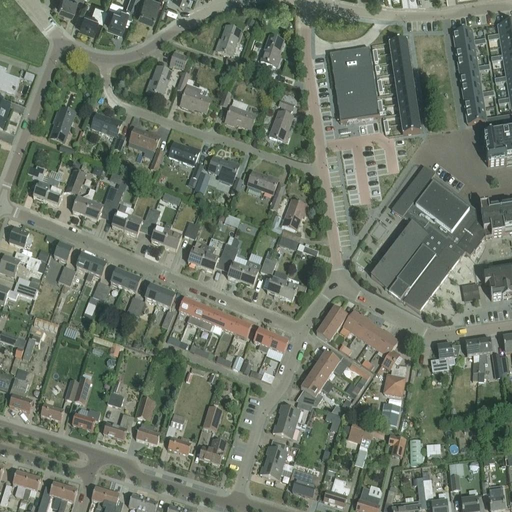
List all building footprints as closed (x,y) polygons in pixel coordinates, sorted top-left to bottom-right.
[(59,0),(57,9),(71,14),(75,4),(81,6),(83,0),(59,0)] [(135,10),(138,0),(128,0),(126,7),(135,10)] [(144,0),(138,16),(151,22),(159,2),(155,0),(144,0)] [(77,16),(74,26),(79,28),(92,33),(97,21),(102,23),(104,20),(106,14),(107,10),(95,6),(92,12),(91,16),(79,12),(77,16)] [(106,14),(104,20),(109,22),(107,27),(120,32),(124,22),(128,11),(121,9),(120,12),(114,10),(108,8),(107,10),(106,14)] [(249,20),(246,26),(252,29),(255,23),(249,20)] [(493,37),(487,38),(488,40),(511,36),(511,25),(497,28),(499,36),(493,37)] [(231,59),(240,34),(226,29),(217,54),(231,59)] [(471,32),(453,35),(455,48),(485,43),(485,41),(479,42),(473,43),(471,32)] [(511,36),(488,40),(488,43),(494,42),(500,41),(501,49),(511,47),(511,36)] [(260,64),(275,69),(284,44),(269,39),(260,64)] [(406,43),(389,45),(390,56),(408,53),(406,43)] [(485,43),(455,48),(457,61),(476,58),(474,48),(480,47),(486,46),(485,43)] [(496,59),(491,60),(491,62),(511,58),(511,47),(501,49),(502,58),(496,59)] [(369,51),(329,57),(340,126),(379,120),(379,115),(378,109),(377,104),(369,51)] [(408,53),(390,56),(392,66),(410,63),(408,53)] [(170,67),(183,72),(188,60),(174,55),(170,67)] [(476,58),(457,61),(459,74),(489,69),(489,67),(483,68),(477,69),(476,58)] [(511,58),(491,62),(491,64),(497,63),(503,62),(504,71),(511,69),(511,58)] [(239,71),(241,65),(228,60),(226,66),(239,71)] [(410,63),(392,66),(393,76),(411,73),(410,63)] [(263,79),(265,72),(248,66),(246,73),(263,79)] [(489,69),(459,74),(461,87),(480,84),(478,74),(484,73),(490,72),(489,69)] [(500,80),(494,81),(495,83),(511,80),(511,69),(504,71),(506,79),(500,80)] [(0,91),(13,96),(18,82),(8,78),(7,80),(2,79),(5,72),(0,70),(0,91)] [(148,95),(162,100),(171,75),(157,70),(148,95)] [(185,72),(183,76),(177,92),(183,95),(189,78),(188,78),(190,74),(185,72)] [(411,73),(393,76),(395,86),(413,84),(411,73)] [(511,80),(495,83),(495,86),(501,85),(506,84),(508,92),(511,91),(511,80)] [(413,84),(395,86),(396,96),(414,94),(413,84)] [(480,84),(461,87),(463,100),(494,96),(493,93),(487,94),(482,95),(480,84)] [(184,98),(180,107),(206,116),(209,107),(211,102),(199,98),(197,97),(199,92),(187,88),(185,93),(184,98)] [(503,101),(498,102),(498,105),(511,102),(511,91),(508,92),(509,100),(503,101)] [(414,94),(396,96),(398,107),(416,104),(414,94)] [(226,110),(231,97),(225,95),(220,108),(226,110)] [(494,96),(463,100),(465,114),(484,111),(482,100),(488,99),(494,98),(494,96)] [(0,130),(1,131),(1,130),(0,129),(4,118),(6,119),(9,109),(1,106),(3,100),(0,98),(0,130)] [(511,102),(498,105),(498,107),(504,106),(510,105),(511,114),(511,113),(511,102)] [(229,114),(225,124),(251,133),(254,123),(256,118),(245,114),(247,108),(234,103),(231,109),(229,114)] [(294,108),(285,104),(281,103),(278,109),(282,110),(280,115),(279,114),(269,139),(283,145),(293,119),(289,118),(291,113),(292,114),(294,108)] [(416,104),(398,107),(400,117),(417,114),(416,104)] [(76,116),(70,114),(61,111),(49,141),(64,146),(76,116)] [(484,111),(465,114),(468,127),(484,124),(486,124),(486,121),(484,111)] [(417,114),(400,117),(401,127),(419,124),(417,114)] [(96,116),(93,126),(91,131),(116,140),(121,126),(96,116)] [(487,138),(483,139),(485,146),(486,146),(485,145),(488,145),(489,150),(486,151),(486,150),(485,150),(486,156),(488,168),(506,165),(506,163),(505,163),(505,161),(511,160),(511,117),(498,119),(486,121),(486,124),(484,124),(487,138)] [(419,124),(401,127),(403,137),(420,134),(419,124)] [(124,144),(120,153),(126,155),(130,146),(154,155),(160,140),(134,130),(129,145),(124,144)] [(119,138),(114,152),(120,154),(120,153),(124,144),(125,141),(119,138)] [(174,145),(170,154),(168,160),(194,169),(199,154),(174,145)] [(74,159),(76,153),(61,148),(59,154),(74,159)] [(157,152),(152,167),(150,172),(156,174),(163,155),(157,152)] [(210,169),(208,174),(220,179),(222,179),(220,183),(232,188),(233,183),(235,178),(239,169),(213,159),(210,169)] [(197,167),(192,180),(198,182),(203,169),(197,167)] [(37,168),(32,182),(41,185),(46,171),(37,168)] [(371,278),(371,279),(386,290),(385,292),(404,306),(405,305),(420,316),(420,315),(448,278),(459,263),(459,264),(460,263),(464,257),(465,255),(457,249),(476,224),(475,213),(467,207),(433,180),(434,178),(424,170),(392,212),(411,227),(372,279),(371,278)] [(71,196),(80,173),(75,171),(66,194),(71,196)] [(80,173),(71,196),(76,199),(86,175),(80,173)] [(253,174),(249,183),(247,188),(273,198),(278,183),(253,174)] [(201,176),(198,183),(207,186),(209,180),(201,176)] [(46,205),(54,182),(49,180),(45,189),(39,186),(33,200),(46,205)] [(237,199),(243,183),(236,181),(231,196),(237,199)] [(54,182),(46,205),(58,210),(63,196),(56,193),(59,184),(54,182)] [(112,189),(105,209),(111,211),(118,191),(112,189)] [(118,191),(111,211),(116,213),(124,193),(118,191)] [(85,220),(90,206),(95,194),(90,192),(88,197),(79,202),(78,201),(72,215),(85,220)] [(279,207),(284,209),(290,195),(286,193),(279,207)] [(165,195),(162,202),(170,206),(173,198),(165,195)] [(282,198),(276,196),(270,212),(276,214),(282,198)] [(291,203),(288,212),(282,228),(296,233),(306,208),(291,203)] [(511,205),(476,213),(477,225),(458,249),(471,259),(482,246),(482,244),(484,239),(487,240),(493,239),(493,238),(511,234),(511,273),(484,278),(486,286),(489,286),(491,302),(511,299),(511,205)] [(90,206),(85,220),(97,225),(103,210),(90,206)] [(124,235),(130,220),(133,212),(127,210),(124,218),(117,215),(112,230),(124,235)] [(150,226),(155,212),(150,210),(145,224),(150,226)] [(155,212),(150,226),(156,228),(161,215),(155,212)] [(282,237),(284,232),(284,231),(278,229),(282,219),(276,217),(271,233),(282,237)] [(228,218),(225,226),(238,231),(241,223),(228,218)] [(130,220),(124,235),(137,239),(142,225),(130,220)] [(189,240),(194,227),(189,225),(184,238),(189,240)] [(164,249),(169,234),(172,228),(166,226),(164,232),(157,230),(151,245),(164,249)] [(194,227),(189,240),(195,242),(200,229),(194,227)] [(14,231),(9,246),(24,251),(25,247),(30,249),(33,241),(28,239),(29,236),(14,231)] [(301,238),(294,236),(284,232),(282,237),(281,238),(298,244),(301,238)] [(169,234),(164,249),(176,254),(182,239),(169,234)] [(281,239),(278,247),(284,249),(287,241),(281,239)] [(208,249),(200,271),(213,276),(218,261),(212,259),(215,252),(214,251),(217,244),(212,241),(209,249),(208,249)] [(200,271),(208,249),(196,245),(193,252),(188,266),(200,271)] [(60,246),(56,256),(54,261),(66,266),(72,252),(60,246)] [(231,248),(227,247),(226,246),(220,260),(226,262),(231,248)] [(299,247),(297,252),(296,255),(301,257),(302,254),(316,260),(318,254),(299,247)] [(236,259),(238,251),(239,251),(231,248),(226,262),(233,265),(236,259)] [(240,259),(252,263),(254,258),(242,254),(240,259)] [(41,263),(26,258),(16,255),(14,262),(4,259),(0,270),(0,274),(13,279),(19,263),(27,266),(26,269),(43,275),(45,267),(40,266),(41,263)] [(89,276),(94,262),(82,257),(76,271),(89,276)] [(240,286),(248,264),(236,259),(233,265),(233,266),(227,281),(240,286)] [(266,277),(271,263),(265,261),(260,274),(266,277)] [(94,262),(89,276),(86,283),(91,285),(94,278),(101,281),(107,267),(94,262)] [(271,263),(266,277),(271,278),(276,265),(271,263)] [(248,264),(240,286),(253,290),(261,268),(248,264)] [(63,286),(70,272),(64,269),(57,284),(63,286)] [(69,289),(76,274),(70,272),(63,286),(69,289)] [(123,291),(129,277),(116,272),(111,286),(123,291)] [(25,275),(24,281),(35,284),(37,278),(25,275)] [(129,277),(123,291),(135,296),(141,282),(129,277)] [(279,300),(285,285),(272,281),(270,286),(269,285),(269,287),(270,287),(267,295),(279,300)] [(98,302),(104,287),(99,284),(92,299),(98,302)] [(37,293),(26,289),(17,285),(13,294),(0,289),(0,306),(3,308),(6,299),(15,302),(18,296),(34,302),(37,293)] [(285,285),(279,300),(292,305),(294,298),(302,301),(306,290),(297,287),(296,290),(285,285)] [(104,304),(110,289),(104,287),(98,302),(104,304)] [(477,287),(463,289),(464,297),(478,295),(477,287)] [(157,307),(163,293),(151,288),(145,302),(157,307)] [(163,293),(157,307),(170,312),(175,298),(163,293)] [(132,317),(138,302),(132,300),(126,315),(132,317)] [(190,319),(195,306),(184,301),(178,315),(190,319)] [(138,320),(144,305),(138,302),(132,317),(138,320)] [(91,322),(96,309),(88,305),(83,319),(91,322)] [(198,330),(206,310),(195,306),(190,319),(188,325),(198,330)] [(210,334),(218,315),(206,310),(198,330),(210,334)] [(330,317),(342,325),(347,319),(334,310),(330,317)] [(355,338),(367,320),(361,316),(360,318),(353,313),(342,330),(355,338)] [(167,332),(173,317),(167,314),(161,329),(167,332)] [(223,333),(229,319),(218,315),(210,334),(210,335),(212,328),(223,333)] [(338,332),(342,325),(330,317),(326,321),(325,321),(324,323),(338,332)] [(235,337),(240,324),(229,319),(223,333),(235,337)] [(367,346),(378,330),(372,326),(373,324),(367,320),(355,338),(367,346)] [(333,339),(338,332),(324,323),(323,325),(324,325),(321,330),(333,339)] [(240,324),(235,337),(246,342),(251,329),(240,324)] [(66,330),(63,338),(75,342),(78,333),(66,330)] [(329,345),(333,339),(321,330),(316,337),(323,341),(329,345)] [(377,353),(389,336),(385,333),(384,334),(378,330),(367,346),(377,353)] [(266,356),(274,338),(259,332),(253,345),(264,350),(262,354),(266,356)] [(18,341),(2,335),(0,340),(0,343),(15,348),(18,341)] [(388,360),(392,354),(399,344),(393,340),(393,338),(389,336),(377,353),(387,360),(388,360)] [(274,338),(266,356),(267,356),(269,351),(283,357),(289,344),(274,338)] [(511,338),(502,340),(504,350),(504,356),(511,354),(511,338)] [(178,349),(180,344),(170,339),(167,345),(178,349)] [(117,342),(115,353),(124,354),(126,344),(117,342)] [(354,355),(358,349),(349,342),(344,348),(354,355)] [(490,342),(478,344),(480,357),(479,357),(478,384),(483,384),(483,375),(484,367),(488,367),(486,356),(492,356),(491,352),(490,342)] [(135,343),(133,349),(139,352),(141,345),(135,343)] [(180,344),(178,349),(185,352),(187,347),(180,344)] [(472,384),(478,384),(479,357),(480,357),(478,344),(465,345),(467,359),(473,358),(472,384)] [(437,367),(433,379),(439,381),(441,375),(444,376),(448,366),(447,361),(453,360),(453,357),(451,347),(437,349),(438,359),(438,362),(437,367)] [(18,350),(15,359),(21,361),(23,352),(18,350)] [(200,358),(202,353),(196,350),(193,355),(200,358)] [(320,360),(318,363),(333,374),(340,378),(346,369),(340,365),(343,360),(331,352),(328,357),(325,355),(321,361),(320,360)] [(202,353),(200,358),(207,361),(209,356),(202,353)] [(388,360),(387,360),(382,368),(389,373),(390,372),(391,373),(390,378),(387,378),(384,396),(401,399),(407,370),(397,368),(394,366),(399,358),(392,354),(388,360)] [(499,357),(492,358),(494,373),(501,372),(499,357)] [(499,357),(501,372),(502,380),(503,380),(502,377),(509,376),(506,359),(500,360),(499,357)] [(367,363),(376,368),(379,363),(371,358),(367,363)] [(223,367),(225,362),(218,359),(216,364),(223,367)] [(243,362),(236,359),(232,370),(239,373),(243,362)] [(349,371),(352,366),(343,360),(340,365),(346,369),(349,371)] [(253,365),(245,363),(241,374),(248,377),(253,365)] [(327,383),(333,374),(318,363),(315,367),(316,368),(313,373),(327,383)] [(352,366),(349,371),(367,383),(370,378),(352,366)] [(25,383),(28,374),(19,371),(16,380),(25,383)] [(321,392),(327,383),(313,373),(309,378),(308,378),(305,381),(321,392)] [(0,390),(7,393),(12,380),(0,375),(0,390)] [(264,375),(264,378),(262,383),(271,387),(274,379),(264,375)] [(208,384),(217,387),(220,379),(212,376),(208,384)] [(15,381),(9,397),(12,398),(9,409),(29,415),(32,405),(33,404),(25,402),(27,396),(25,396),(28,385),(15,381)] [(78,386),(73,404),(84,407),(91,384),(80,381),(78,386)] [(318,396),(321,392),(305,381),(303,385),(304,386),(300,391),(303,393),(296,404),(298,404),(301,406),(316,410),(323,399),(318,396)] [(73,404),(78,386),(71,383),(66,402),(73,404)] [(116,384),(113,394),(119,396),(122,386),(116,384)] [(121,411),(124,400),(111,396),(107,407),(121,411)] [(152,404),(143,401),(137,421),(146,423),(152,404)] [(384,406),(380,426),(397,429),(400,410),(384,406)] [(44,408),(43,409),(41,418),(61,424),(64,414),(44,408)] [(279,422),(305,431),(306,428),(297,425),(300,414),(301,415),(301,414),(281,408),(279,416),(281,416),(279,422)] [(223,414),(209,410),(202,431),(216,435),(223,414)] [(75,417),(75,418),(72,428),(92,434),(95,423),(98,424),(100,415),(90,412),(87,421),(75,417)] [(328,415),(325,423),(333,425),(339,427),(342,420),(328,415)] [(170,429),(169,428),(166,438),(172,440),(175,430),(182,432),(185,420),(174,416),(170,429)] [(129,434),(132,425),(134,420),(123,417),(119,431),(107,427),(103,437),(124,443),(127,433),(129,434)] [(305,434),(305,431),(279,422),(277,428),(275,428),(272,436),(292,442),(292,441),(295,431),(305,434)] [(353,423),(348,443),(361,447),(359,453),(367,455),(375,430),(353,423)] [(156,448),(160,438),(140,432),(136,442),(156,448)] [(402,460),(406,443),(390,439),(388,447),(394,449),(391,458),(402,460)] [(171,441),(171,442),(168,452),(188,458),(191,447),(171,441)] [(227,447),(217,444),(214,454),(202,450),(199,461),(219,467),(222,457),(224,458),(227,447)] [(268,449),(266,457),(268,458),(266,464),(293,472),(294,469),(284,466),(287,456),(288,456),(288,455),(278,452),(268,449)] [(262,469),(260,477),(279,483),(280,483),(279,483),(281,477),(290,480),(292,475),(293,472),(266,464),(264,470),(262,469)] [(328,470),(326,477),(336,480),(338,473),(328,469),(328,470)] [(294,473),(289,487),(294,489),(292,495),(311,500),(312,501),(315,491),(316,490),(318,480),(294,473)] [(22,501),(28,479),(16,475),(13,487),(19,489),(16,499),(22,501)] [(28,479),(22,501),(28,503),(31,493),(37,495),(41,483),(28,479)] [(452,493),(460,492),(458,479),(450,480),(452,493)] [(419,503),(425,502),(422,480),(413,481),(414,488),(417,487),(419,503)] [(422,480),(425,502),(433,501),(431,483),(423,483),(423,480),(422,480)] [(396,491),(393,490),(390,489),(392,481),(388,495),(385,505),(391,507),(396,491)] [(327,494),(326,495),(323,505),(344,511),(350,491),(344,490),(345,485),(335,482),(331,495),(327,494)] [(483,497),(489,497),(488,484),(481,485),(483,497)] [(58,511),(65,490),(53,486),(49,499),(55,500),(52,510),(58,511)] [(12,490),(6,488),(0,508),(6,510),(12,490)] [(504,511),(503,504),(502,489),(496,490),(497,501),(489,502),(490,511),(504,511)] [(65,511),(66,510),(65,509),(67,504),(74,506),(77,494),(65,490),(58,511),(65,511)] [(101,511),(104,507),(107,495),(95,491),(91,503),(98,505),(97,511),(96,510),(95,511),(101,511)] [(378,511),(379,510),(378,510),(380,501),(368,498),(370,493),(363,491),(360,504),(359,504),(356,511),(378,511)] [(478,511),(478,507),(476,493),(468,494),(469,501),(461,502),(462,511),(478,511)] [(101,511),(121,511),(123,506),(118,504),(119,498),(107,495),(104,507),(101,511)] [(447,511),(447,510),(445,496),(438,497),(439,505),(431,506),(432,511),(447,511)] [(46,511),(50,501),(43,498),(38,511),(46,511)] [(141,511),(145,502),(132,498),(129,509),(138,511),(137,511),(141,511)] [(162,511),(163,511),(157,509),(158,506),(145,502),(141,511),(162,511)]
